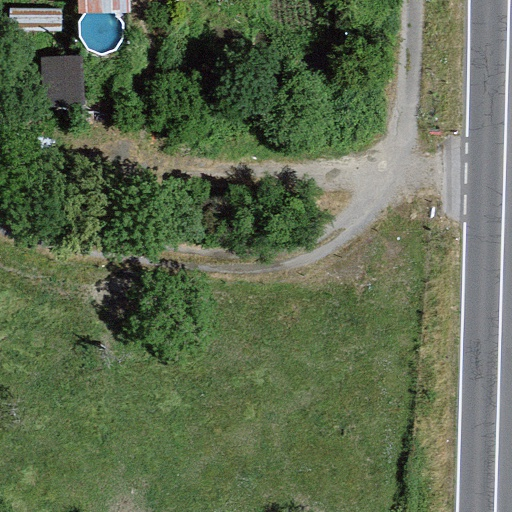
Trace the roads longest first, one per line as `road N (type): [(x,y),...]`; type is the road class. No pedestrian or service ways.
road 1 (track): [(417,0),(402,151),(362,221),(342,238),(262,267),(74,247),(0,226)]
road 2 (secondary): [(511,108),(500,511)]
